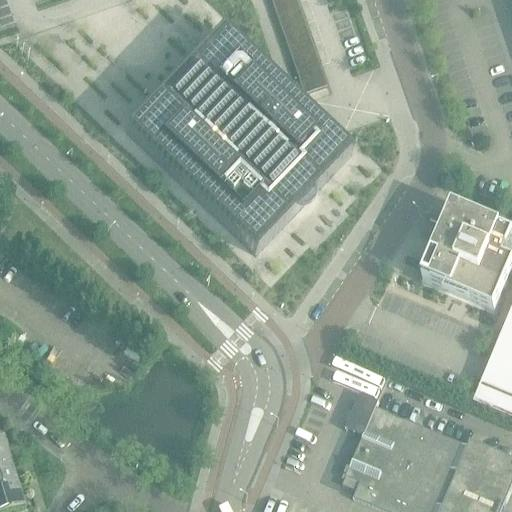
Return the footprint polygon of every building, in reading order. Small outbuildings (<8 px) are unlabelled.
[(269,0),(303,93),(327,85),(296,0),(269,0)] [(254,258),(350,157),(221,34),(125,135),(254,258)] [(511,421),(511,257),(506,255),(511,240),(511,237),(452,212),(422,284),(494,314),(511,271),(511,320),(476,406),(511,421)] [(341,497),(384,511),(502,511),(511,486),(511,457),(471,443),(358,402),(347,431),(363,436),(341,497)] [(0,466),(9,464),(2,441),(0,441),(0,466)] [(0,491),(16,487),(9,464),(0,466),(0,491)] [(0,511),(17,511),(23,510),(16,487),(0,491),(0,511)]
